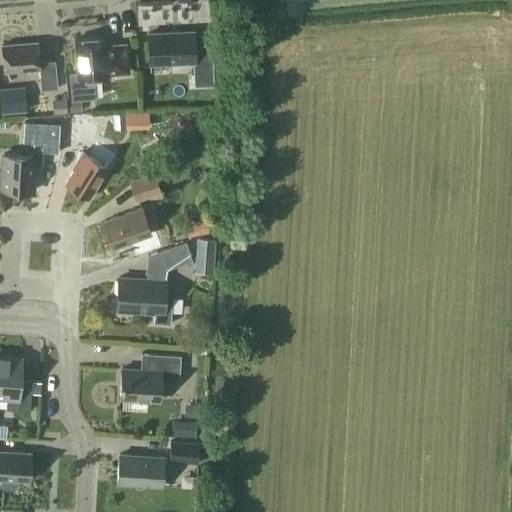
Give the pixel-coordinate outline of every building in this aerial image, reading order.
[(194,86),(213,85),(212,49),(193,50),(192,31),(148,33),(149,64),(193,62),(194,86)] [(74,39),(77,71),(69,71),(71,100),(95,98),(93,77),(106,76),(106,74),(127,72),(125,44),(103,46),(102,36),(74,39)] [(3,71),(15,70),(39,68),(41,90),(57,88),(55,61),(39,62),(37,42),(1,45),(3,71)] [(67,112),(66,94),(61,94),(61,99),(52,100),(53,113),(67,112)] [(70,117),(65,137),(92,144),(97,124),(70,117)] [(33,121),(32,145),(56,146),(57,123),(33,121)] [(1,189),(15,190),(32,191),(33,164),(42,164),(43,150),(33,150),(32,155),(3,153),(1,189)] [(88,198),(107,167),(82,151),(76,160),(78,161),(65,183),(88,198)] [(154,173),(128,181),(136,202),(161,193),(154,173)] [(102,221),(112,248),(151,234),(141,207),(102,221)] [(198,234),(209,231),(206,219),(195,221),(198,234)] [(196,239),(195,262),(214,262),(215,240),(196,239)] [(148,254),(146,279),(118,277),(116,310),(154,312),(153,322),(170,323),(171,294),(164,294),(165,280),(166,269),(192,260),(186,241),(148,254)] [(179,383),(180,355),(141,352),(140,369),(121,368),(119,398),(159,400),(160,382),(179,383)] [(0,356),(0,397),(7,398),(6,409),(30,410),(31,393),(40,394),(41,380),(20,378),(21,358),(0,356)] [(184,416),(199,417),(200,405),(185,403),(184,416)] [(195,436),(196,421),(171,420),(171,435),(195,436)] [(197,463),(198,442),(169,441),(168,461),(197,463)] [(0,478),(1,479),(0,483),(5,489),(12,489),(17,484),(17,480),(29,480),(30,452),(0,450),(0,478)] [(117,482),(161,485),(163,456),(119,454),(117,482)]
